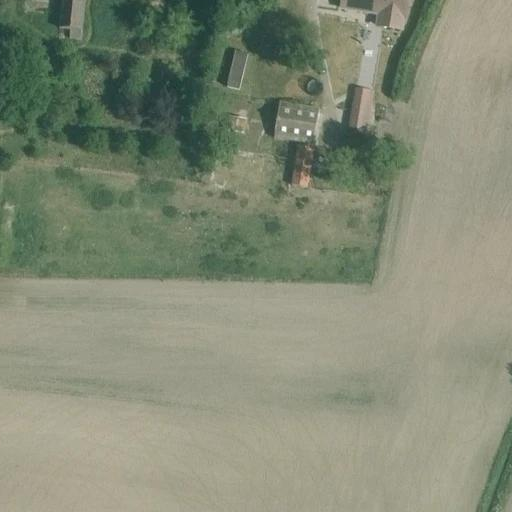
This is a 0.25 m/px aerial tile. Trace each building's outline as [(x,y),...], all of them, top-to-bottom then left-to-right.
[(62,0),(58,39),(81,41),(85,0),(62,0)] [(405,19),(407,0),(342,0),(341,9),(379,15),(377,27),(401,31),(403,19),(405,19)] [(374,92),(355,89),(346,136),(366,139),(374,92)] [(279,105),(274,139),(313,146),(319,111),(279,105)] [(231,123),(229,137),(245,139),(247,125),(231,123)] [(292,187),(306,190),(313,150),(298,147),(292,187)]
